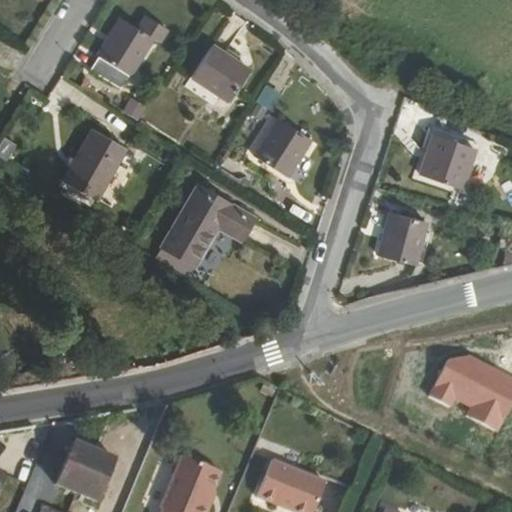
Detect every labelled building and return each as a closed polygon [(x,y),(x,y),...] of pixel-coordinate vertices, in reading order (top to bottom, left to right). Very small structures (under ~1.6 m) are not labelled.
[(140,22),(133,32),(148,43),(154,46),(162,35),(140,22)] [(148,43),(133,32),(117,23),(85,71),(116,93),(148,43)] [(225,105),(244,74),(209,50),(189,82),(225,105)] [(270,113),(278,96),(261,88),(253,104),(270,113)] [(135,122),(142,109),(126,101),(119,115),(135,122)] [(250,159),(283,181),(306,146),(272,124),(250,159)] [(124,154),(90,133),(61,183),(96,202),(124,154)] [(463,186),(473,145),(432,135),(423,176),(463,186)] [(185,214),(198,192),(192,188),(179,209),(185,214)] [(245,221),(198,192),(185,214),(179,209),(155,249),(188,269),(212,231),(231,244),(245,221)] [(377,253),(411,262),(423,220),(387,210),(377,253)] [(115,460),(72,442),(55,485),(97,502),(115,460)] [(160,511),(206,511),(209,507),(206,506),(212,492),(220,473),(181,456),(160,508),(162,509),(160,511)] [(291,511),(311,511),(324,482),(272,460),(255,496),(291,511)]
